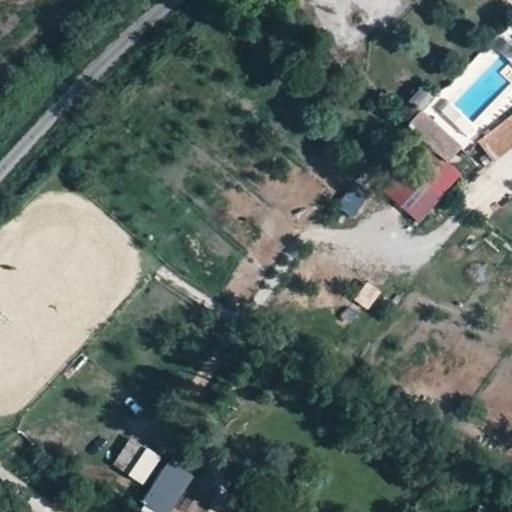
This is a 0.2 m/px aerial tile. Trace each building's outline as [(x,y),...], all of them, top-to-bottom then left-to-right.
[(424,113),(413,129),(450,161),(462,146),(424,113)] [(511,116),(478,143),(493,162),(511,147),(511,116)] [(356,221),(371,192),(352,181),(337,210),(356,221)] [(115,467),(149,483),(164,452),(130,436),(115,467)] [(151,498),(170,510),(181,494),(193,475),(174,463),(151,498)] [(0,511),(26,511),(18,500),(0,511)] [(201,511),(203,505),(177,501),(175,511),(201,511)]
